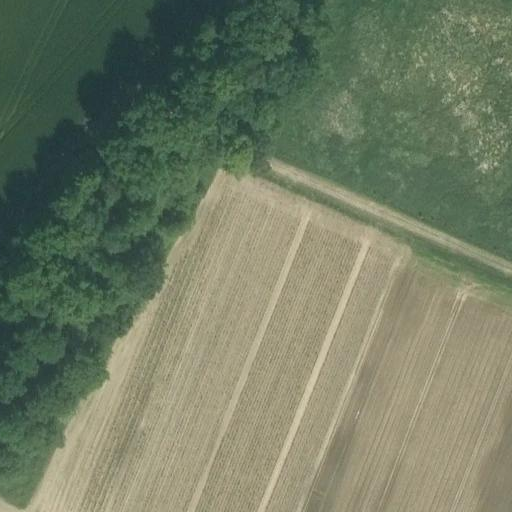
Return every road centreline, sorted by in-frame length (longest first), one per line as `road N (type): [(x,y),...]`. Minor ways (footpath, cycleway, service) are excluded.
road 1 (track): [(128,99),(511,268)]
road 2 (track): [(210,0),(0,239)]
